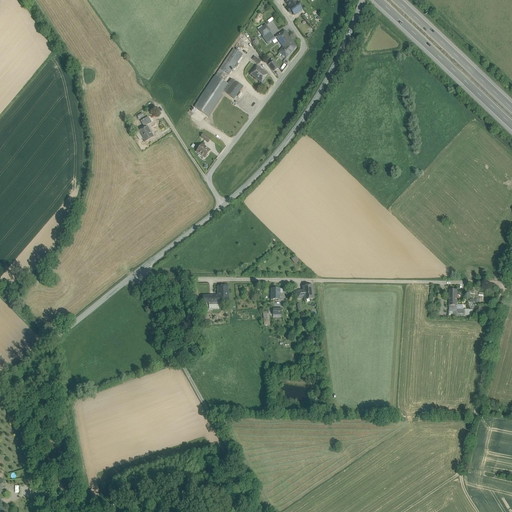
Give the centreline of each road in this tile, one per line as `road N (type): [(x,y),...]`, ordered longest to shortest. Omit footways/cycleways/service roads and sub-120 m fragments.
road 1 (unclassified): [(463,282),(132,274)]
road 2 (track): [(477,511),(461,488),(504,283),(463,282)]
road 3 (unclassified): [(264,511),(132,274)]
road 4 (unclassified): [(223,207),(206,179),(305,47),(274,0)]
road 5 (unclassified): [(363,0),(313,105),(223,207)]
road 6 (motorway): [(377,0),(511,126)]
road 7 (unclassified): [(132,274),(0,383)]
road 8 (motorway): [(511,106),(398,0)]
road 9 (track): [(21,0),(51,44),(0,113)]
